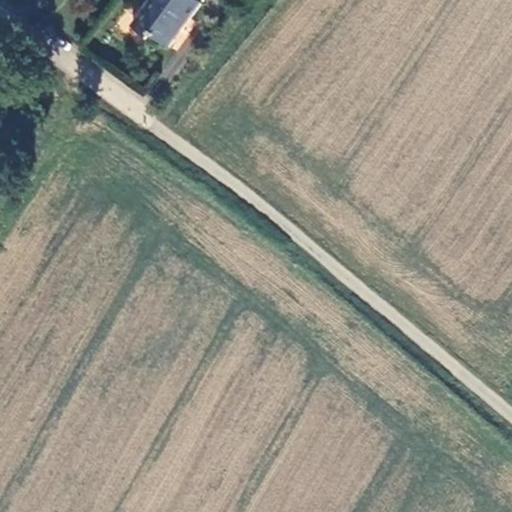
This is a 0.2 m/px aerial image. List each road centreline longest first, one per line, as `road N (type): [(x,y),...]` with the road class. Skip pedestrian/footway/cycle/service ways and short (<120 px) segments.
road 1 (track): [(136,117),(511,422)]
road 2 (residential): [(0,20),(136,117)]
